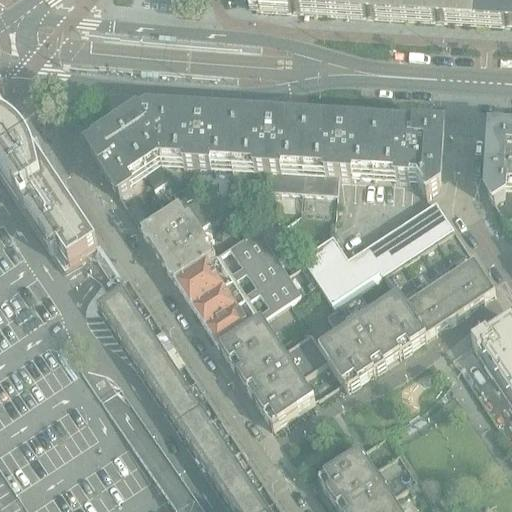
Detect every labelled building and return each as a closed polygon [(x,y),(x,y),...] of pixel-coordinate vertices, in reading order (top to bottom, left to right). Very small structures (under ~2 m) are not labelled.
[(335,19),(336,0),(246,0),(249,8),(254,7),(256,14),(335,19)] [(403,24),(404,0),(336,0),(335,19),(403,24)] [(474,28),(475,0),(404,0),(403,24),(474,28)] [(511,30),(511,0),(475,0),(474,28),(511,30)] [(45,165),(42,156),(38,145),(29,150),(19,135),(21,131),(21,127),(19,123),(16,120),(12,118),(8,117),(0,106),(0,178),(65,276),(98,254),(94,248),(97,246),(56,183),(54,181),(50,175),(45,165)] [(170,188),(163,168),(164,119),(149,118),(139,124),(139,123),(98,150),(98,151),(90,157),(122,206),(136,197),(131,188),(147,177),(151,187),(157,184),(161,192),(170,188)] [(234,173),(236,123),(164,119),(163,168),(183,169),(183,174),(212,175),(212,171),(234,173)] [(303,199),(307,128),(236,123),(234,173),(254,174),(254,178),(268,179),(266,196),(303,199)] [(375,182),(378,132),(307,128),(303,199),(338,201),(339,184),(354,184),(354,181),(375,182)] [(440,194),(444,142),(438,136),(378,132),(375,182),(395,183),(395,187),(411,188),(411,184),(419,185),(430,200),(440,194)] [(511,140),(498,139),(492,145),(491,165),(488,202),(505,227),(511,222),(511,140)] [(194,204),(195,188),(174,198),(179,213),(194,204)] [(382,283),(454,236),(436,209),(349,266),(333,243),(302,264),(332,311),(380,279),(382,283)] [(210,251),(190,222),(187,224),(179,213),(166,222),(162,216),(154,222),(158,228),(143,237),(176,288),(213,264),(207,254),(210,251)] [(193,314),(225,294),(234,288),(229,280),(220,286),(213,274),(222,268),(221,266),(230,260),(244,280),(269,264),(260,250),(261,249),(254,238),(213,264),(176,288),(193,314)] [(398,319),(475,268),(455,238),(385,285),(397,304),(391,308),(398,319)] [(419,351),(496,300),(475,268),(398,319),(419,351)] [(142,309),(130,291),(125,294),(98,312),(109,330),(142,309)] [(238,315),(225,294),(193,314),(206,335),(238,315)] [(419,351),(398,319),(391,308),(374,320),(361,300),(327,323),(340,341),(321,354),(318,355),(327,370),(341,390),(342,390),(347,397),(347,396),(348,397),(419,351)] [(153,326),(142,309),(109,330),(121,347),(153,326)] [(251,335),(238,315),(206,335),(220,355),(251,335)] [(164,343),(153,326),(121,347),(132,364),(164,343)] [(511,326),(473,352),(479,363),(485,360),(511,402),(511,326)] [(327,370),(318,355),(321,354),(312,341),(298,351),(292,343),(283,349),(288,356),(284,359),(263,327),(251,335),(220,355),(220,356),(221,355),(230,369),(229,370),(230,370),(238,383),(239,382),(248,396),(247,396),(255,409),(256,409),(265,422),(264,423),(272,434),(273,434),(274,434),(315,407),(302,386),(327,370)] [(175,360),(164,343),(132,364),(143,381),(175,360)] [(187,377),(183,372),(175,360),(143,381),(154,398),(187,377)] [(198,394),(187,377),(154,398),(166,415),(198,394)] [(210,412),(198,394),(166,415),(177,433),(210,412)] [(221,428),(210,412),(177,433),(188,450),(221,428)] [(232,445),(221,428),(188,450),(199,467),(232,445)] [(244,462),(232,445),(199,467),(211,484),(244,462)] [(396,511),(392,506),(409,495),(418,490),(400,462),(375,479),(362,458),(319,486),(320,486),(319,487),(327,500),(328,499),(336,511),(396,511)] [(255,479),(250,472),(244,462),(211,484),(222,501),(255,479)] [(242,511),(266,496),(255,479),(222,501),(229,511),(242,511)] [(277,511),(266,496),(242,511),(277,511)]
